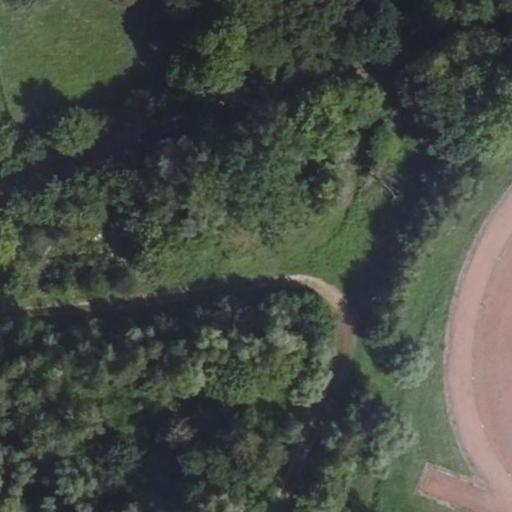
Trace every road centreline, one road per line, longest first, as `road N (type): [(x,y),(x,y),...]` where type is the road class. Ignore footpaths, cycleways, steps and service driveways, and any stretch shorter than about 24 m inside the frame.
road 1 (track): [(0,321),(186,295),(247,299),(284,285),(319,282),(342,291),(354,334),(343,373),(278,511)]
road 2 (track): [(132,17),(0,81)]
